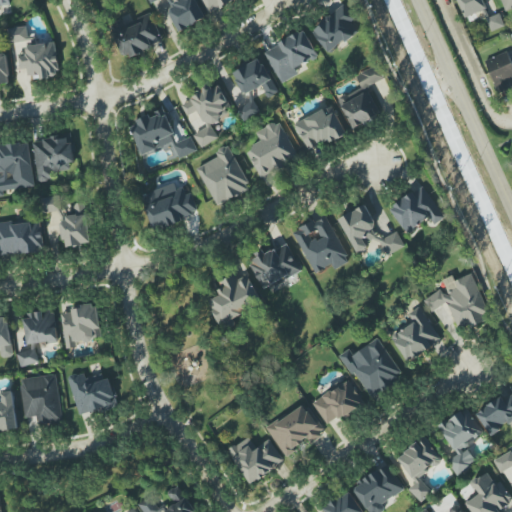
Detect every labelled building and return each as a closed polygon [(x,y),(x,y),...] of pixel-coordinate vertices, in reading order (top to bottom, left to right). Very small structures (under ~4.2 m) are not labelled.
[(182,0),(167,8),(179,31),(205,19),(196,0),(182,0)] [(201,0),(208,13),(234,0),(201,0)] [(457,0),(465,18),(488,8),(483,0),(457,0)] [(331,54),(358,30),(351,23),(356,19),(343,4),(311,31),(331,54)] [(137,25),(114,34),(125,59),(163,42),(151,13),(135,19),(137,25)] [(505,26),(499,13),(486,18),(492,31),(505,26)] [(29,40),(26,25),(8,29),(11,44),(29,40)] [(264,50),(281,84),(299,75),(296,68),(318,57),(305,30),(264,50)] [(20,70),(30,69),(31,80),(60,76),(55,42),(25,46),(26,54),(18,56),(20,70)] [(0,51),(0,83),(11,81),(5,51),(0,51)] [(485,60),(498,93),(510,88),(508,82),(511,80),(511,61),(508,51),(485,60)] [(279,92),(259,58),(232,74),(245,95),(261,86),(269,98),(279,92)] [(353,129),(381,117),(367,87),(384,79),(378,65),(356,75),(362,88),(339,99),(353,129)] [(219,139),(211,124),(228,116),(225,110),(230,107),(218,83),(181,103),(187,116),(198,110),(207,127),(194,134),(201,148),(219,139)] [(244,121),(261,111),(253,100),(237,110),(244,121)] [(142,155),(177,141),(165,110),(130,123),(142,155)] [(336,112),(327,117),(324,110),(294,124),(308,153),(347,134),(336,112)] [(280,120),(256,132),(261,143),(247,150),(261,179),(299,160),(280,120)] [(33,140),(38,182),(54,180),(53,172),(71,170),(70,162),(74,162),(70,135),(33,140)] [(174,146),(181,159),(198,150),(191,137),(174,146)] [(34,187),(29,142),(0,145),(0,197),(4,197),(3,190),(34,187)] [(197,168),(217,207),(252,190),(228,144),(216,151),(219,157),(197,168)] [(141,196),(155,231),(198,214),(187,186),(177,189),(175,183),(141,196)] [(390,209),(408,234),(430,218),(434,226),(445,218),(423,185),(390,209)] [(60,211),(59,196),(41,198),(43,212),(60,211)] [(92,243),(84,203),(74,205),(76,216),(60,218),(65,248),(92,243)] [(357,254),(368,248),(365,244),(381,236),(365,205),(339,219),(357,254)] [(325,215),(293,233),(316,274),(332,264),(335,270),(351,261),(325,215)] [(0,254),(43,254),(43,221),(0,221),(0,254)] [(379,241),(388,256),(405,246),(396,230),(379,241)] [(264,289),(301,268),(286,242),(249,263),(264,289)] [(425,298),(430,311),(449,304),(459,331),(490,320),(473,273),(455,280),(453,276),(441,280),(445,290),(425,298)] [(263,302),(248,274),(238,280),(235,274),(223,281),(226,287),(218,291),(220,295),(207,301),(220,325),(263,302)] [(62,314),(66,349),(79,348),(78,341),(102,339),(98,304),(72,307),(72,313),(62,314)] [(407,363),(441,341),(420,307),(408,314),(412,321),(390,335),(407,363)] [(27,345),(58,341),(54,311),(23,314),(27,345)] [(6,316),(0,317),(0,349),(2,358),(14,356),(6,316)] [(353,355),(349,349),(341,355),(370,399),(404,377),(378,338),(353,355)] [(39,363),(36,349),(17,354),(21,367),(39,363)] [(80,417),(117,406),(107,372),(86,378),(85,372),(68,377),(80,417)] [(25,418),(38,417),(39,424),(62,421),(57,375),(20,379),(25,418)] [(313,404),(329,427),(364,403),(348,380),(313,404)] [(0,431),(17,430),(13,391),(1,392),(2,403),(0,402),(0,431)] [(511,420),(511,392),(477,415),(490,435),(511,420)] [(285,456),(311,439),(312,441),(324,434),(305,404),(267,427),(285,456)] [(439,426),(457,455),(448,461),(458,475),(477,463),(466,447),(485,435),(467,408),(439,426)] [(417,481),(409,489),(421,502),(432,492),(420,479),(443,457),(423,436),(397,461),(417,481)] [(249,484),(284,463),(270,439),(256,448),(250,437),(228,450),(249,484)] [(511,466),(511,459),(509,452),(494,459),(499,472),(511,466)] [(359,482),(361,484),(354,489),(369,511),(374,511),(406,491),(387,463),(359,482)] [(471,511),(497,511),(511,502),(511,498),(500,481),(495,484),(487,472),(471,483),(479,495),(466,503),(471,511)] [(164,511),(194,511),(178,485),(167,492),(175,505),(164,511)] [(324,507),(326,511),(362,511),(350,492),(324,507)] [(159,511),(150,496),(138,504),(143,511),(159,511)]
